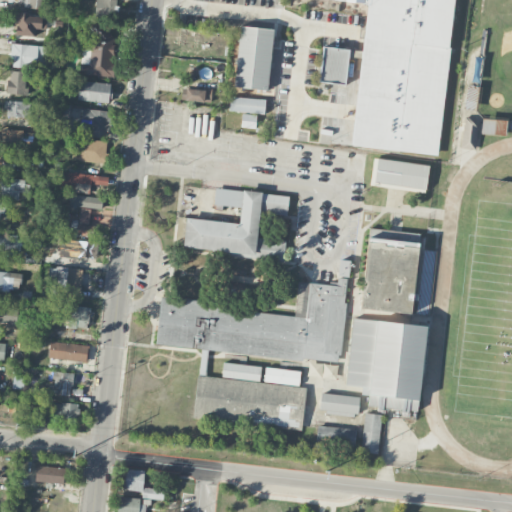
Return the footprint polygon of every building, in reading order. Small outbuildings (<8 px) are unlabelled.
[(43,0),(21,0),(21,6),(42,10),(43,0)] [(116,0),(95,0),(96,16),(117,15),(116,0)] [(438,156),(453,0),(331,0),(366,4),(352,147),(438,156)] [(36,36),(36,30),(46,30),(46,16),(15,15),(14,36),(36,36)] [(81,75),(113,77),(116,37),(105,36),(106,24),(91,23),(89,48),(83,47),(81,75)] [(272,29),(238,27),(234,88),(268,90),(272,29)] [(194,32),(185,30),(183,45),(192,47),(194,32)] [(224,44),(213,42),(211,55),(222,56),(224,44)] [(45,46),(11,45),(10,67),(44,68),(45,46)] [(345,85),(349,49),(323,47),(319,83),(345,85)] [(7,94),(25,95),(26,72),(9,71),(7,94)] [(78,101),(109,103),(110,83),(79,82),(78,101)] [(183,101),(211,103),(212,90),(184,88),(183,101)] [(264,114),(265,99),(230,98),(229,112),(264,114)] [(5,117),(29,117),(30,102),(6,101),(5,117)] [(107,138),(110,112),(82,109),(80,135),(107,138)] [(255,128),(256,115),(242,115),(241,127),(255,128)] [(477,120),(463,119),(461,149),(475,150),(477,120)] [(481,135),(505,136),(505,120),(482,119),(481,135)] [(3,152),(20,153),(22,130),(5,130),(3,152)] [(72,161),(105,162),(106,141),(73,140),(72,161)] [(370,184),(425,191),(428,166),(373,159),(370,184)] [(60,191),(77,193),(76,207),(101,209),(102,196),(90,196),(90,185),(107,187),(108,176),(61,173),(60,191)] [(0,199),(19,200),(20,193),(26,193),(26,180),(11,179),(11,182),(0,181),(0,199)] [(240,207),(241,190),(215,189),(214,206),(240,207)] [(183,249),(284,259),(286,241),(257,239),(259,213),(286,216),(288,196),(242,191),(239,224),(186,218),(183,249)] [(89,209),(79,209),(77,236),(97,237),(98,226),(89,226),(89,209)] [(184,218),(178,217),(176,241),(182,242),(184,218)] [(360,309),(411,314),(412,302),(413,302),(419,243),(381,239),(382,230),(369,229),(360,309)] [(0,250),(16,251),(17,235),(0,234),(0,250)] [(96,259),(98,243),(71,240),(69,259),(78,260),(79,257),(96,259)] [(421,275),(432,275),(433,251),(423,251),(422,268),(421,268),(421,275)] [(348,277),(350,261),(339,260),(338,276),(348,277)] [(82,270),(52,267),(51,277),(50,276),(49,286),(52,286),(52,294),(80,297),(82,270)] [(0,290),(20,292),(20,273),(0,272),(0,290)] [(155,345),(339,364),(348,279),(337,278),(336,286),(298,282),(294,314),(160,300),(155,345)] [(0,322),(17,323),(17,310),(0,310),(0,304),(0,303),(0,322)] [(67,327),(89,328),(91,307),(68,306),(67,327)] [(426,326),(352,319),(345,386),(362,387),(361,395),(368,396),(367,407),(418,412),(426,326)] [(48,359),(87,362),(89,346),(50,342),(48,359)] [(321,377),(321,364),(308,363),(308,377),(321,377)] [(261,367),(223,364),(222,377),(225,378),(226,366),(234,367),(233,379),(259,381),(261,367)] [(299,385),(300,370),(264,369),(264,383),(299,385)] [(73,373),(54,372),(53,385),(47,385),(47,395),(67,396),(67,385),(72,386),(73,373)] [(358,396),(320,395),(319,412),(358,413),(358,396)] [(55,402),(53,416),(77,420),(79,406),(55,402)] [(383,416),(365,413),(360,452),(377,454),(383,416)] [(354,446),(355,428),(317,427),(316,444),(354,446)] [(63,485),(66,469),(37,465),(35,481),(63,485)] [(163,500),(164,490),(143,488),(144,472),(119,469),(116,489),(142,492),(141,498),(163,500)] [(142,511),(143,498),(118,497),(117,511),(142,511)]
